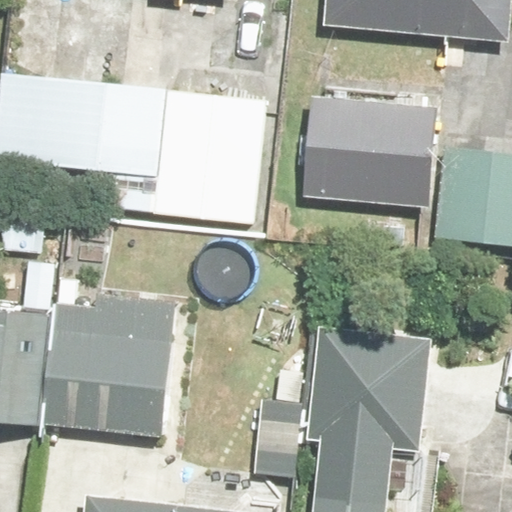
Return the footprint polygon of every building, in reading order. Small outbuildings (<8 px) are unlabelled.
[(183,0),(2,0),(1,28),(181,38),(183,0)] [(261,0),(257,73),(443,86),(448,0),(261,0)] [(203,271),(208,192),(210,128),(0,117),(0,216),(54,219),(51,263),(203,271)] [(379,139),(249,135),(246,243),(376,246),(379,139)] [(473,193),(400,188),(394,274),(467,279),(473,193)] [(118,355),(0,347),(0,481),(109,488),(118,355)] [(371,511),(333,511),(336,476),(367,480),(378,375),(315,368),(314,369),(260,365),(249,511),(459,511),(459,507),(372,503),(371,511)]
